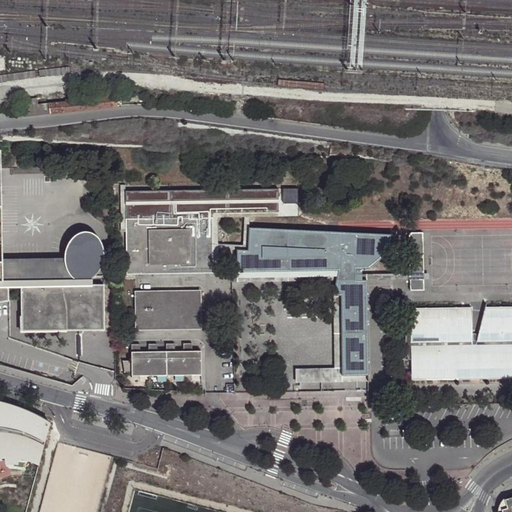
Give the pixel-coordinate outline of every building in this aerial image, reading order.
[(24,107),(19,107),(19,113),(21,115),(24,117),(113,106),(121,105),(120,95),(39,105),(38,99),(23,100),(24,107)] [(0,167),(2,167),(2,148),(0,147),(0,304),(7,304),(7,287),(19,287),(19,330),(64,330),(64,325),(74,325),(74,327),(78,327),(78,330),(102,330),(102,284),(90,284),(90,277),(90,269),(66,269),(1,269),(0,268),(0,167)] [(213,273),(213,216),(278,215),(278,190),(125,191),(125,218),(125,275),(213,273)] [(391,244),(392,233),(250,226),(249,249),(238,249),(238,272),(339,270),(337,280),(334,295),(342,295),(343,369),(343,370),(357,370),(357,377),(366,377),(366,370),(369,369),(368,279),(357,279),(357,274),(363,274),(363,273),(363,270),(370,268),(377,264),(382,260),(385,256),(388,251),(391,244)] [(66,269),(90,269),(90,277),(91,276),(96,273),(99,269),(102,264),(102,259),(102,250),(101,244),(98,238),(94,235),(89,232),(82,231),(77,232),(70,235),(67,239),(64,244),(63,249),(63,257),(63,258),(63,260),(63,261),(63,263),(63,264),(64,265),(64,266),(65,268),(66,269)] [(424,231),(410,232),(411,272),(411,273),(425,273),(424,231)] [(1,257),(1,269),(66,269),(65,268),(64,266),(64,265),(63,264),(63,263),(63,261),(63,260),(63,258),(63,257),(1,257)] [(238,272),(228,272),(228,282),(337,280),(339,270),(238,272)] [(425,278),(411,278),(411,279),(411,290),(425,289),(425,278)] [(201,291),(135,292),(136,329),(201,328),(201,291)] [(511,377),(511,305),(411,307),(413,379),(511,377)] [(132,356),(123,356),(125,373),(132,373),(132,376),(202,375),(202,351),(192,351),(192,343),(183,343),(183,351),(175,351),(175,344),(166,344),(167,351),(158,352),(157,344),(149,344),(149,352),(140,352),(140,344),(132,344),(132,356)] [(343,369),(298,370),(299,380),(343,379),(343,370),(343,369)] [(0,451),(9,452),(15,453),(21,456),(23,445),(42,451),(49,424),(31,416),(18,410),(0,404),(0,451)] [(40,460),(42,451),(23,445),(21,456),(40,460)] [(511,511),(511,498),(509,501),(507,503),(503,509),(502,511),(511,511)]
